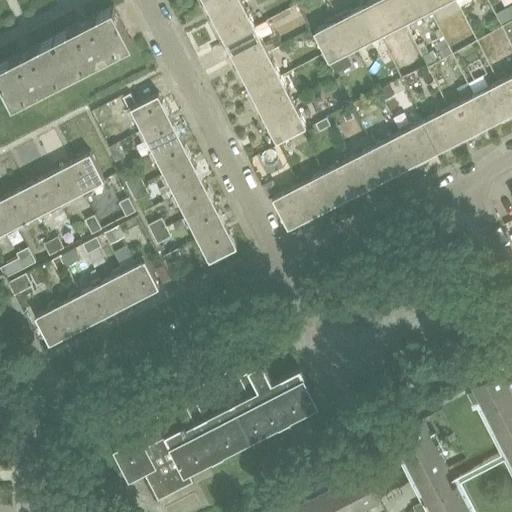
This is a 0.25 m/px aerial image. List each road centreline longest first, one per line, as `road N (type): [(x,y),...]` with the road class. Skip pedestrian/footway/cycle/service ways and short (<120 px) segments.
road 1 (residential): [(284,274),(145,0)]
road 2 (residential): [(23,400),(284,274)]
road 3 (residential): [(284,274),(464,182)]
